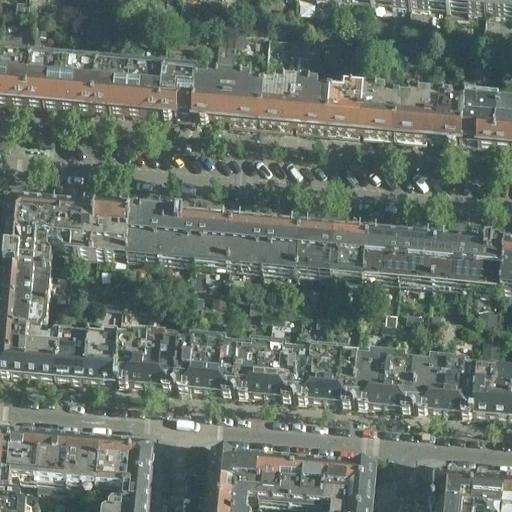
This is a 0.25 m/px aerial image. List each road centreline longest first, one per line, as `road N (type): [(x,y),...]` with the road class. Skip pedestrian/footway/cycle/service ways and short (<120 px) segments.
road 1 (residential): [(511,205),(0,160)]
road 2 (residential): [(189,437),(404,456)]
road 3 (residential): [(0,417),(189,437)]
